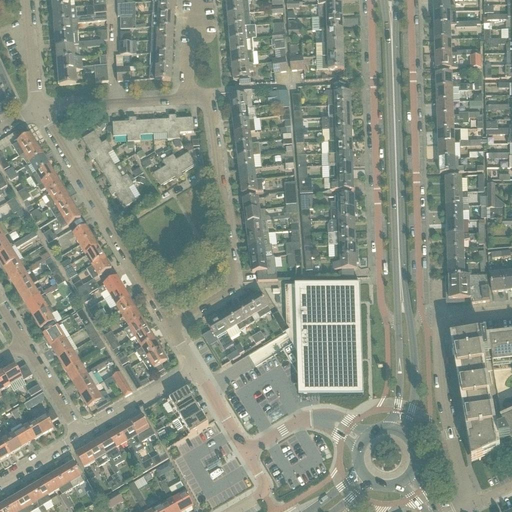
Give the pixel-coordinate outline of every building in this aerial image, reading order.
[(68,0),(51,0),(52,10),(69,9),(68,0)] [(433,0),(434,13),(449,13),(455,13),(455,7),(449,7),(448,0),(433,0)] [(248,1),(242,2),(226,3),(227,16),(249,14),(248,1)] [(157,16),(173,16),(173,3),(152,2),(151,15),(152,16),(157,16)] [(130,5),(124,5),(117,5),(117,18),(119,18),(130,18),(130,5)] [(342,5),(318,6),(319,19),(342,18),(342,5)] [(106,14),(105,6),(92,7),(93,15),(106,14)] [(75,8),(69,9),(52,10),(53,23),(76,21),(76,24),(83,23),(82,18),(76,18),(75,8)] [(434,13),(435,27),(450,27),(456,27),(456,24),(455,13),(449,13),(434,13)] [(249,14),(227,16),(229,29),(250,27),(249,14)] [(157,16),(152,16),(151,15),(151,29),(154,29),(172,29),(173,16),(157,16)] [(119,18),(120,28),(130,28),(130,18),(119,18)] [(343,31),(342,18),(319,19),(319,32),(321,32),(343,31)] [(76,21),(53,23),(54,36),(71,34),(77,34),(78,34),(77,26),(76,26),(76,24),(76,21)] [(295,30),(297,30),(297,25),(293,22),(288,23),(288,30),(288,36),(295,36),(295,30)] [(285,40),(284,34),(284,25),(273,25),(273,35),(278,34),(279,40),(285,40)] [(250,27),(229,29),(230,42),(252,40),(251,27),(250,27)] [(450,41),(450,27),(435,27),(435,41),(450,41)] [(154,29),(151,29),(150,42),(156,42),(172,42),(172,29),(154,29)] [(343,44),(343,31),(321,32),(322,45),(343,44)] [(490,31),(484,31),(484,43),(487,43),(487,46),(499,46),(499,43),(497,43),(497,40),(490,40),(490,31)] [(71,34),(54,36),(55,48),(78,46),(78,49),(85,49),(84,43),(77,43),(77,34),(71,34)] [(131,34),(120,34),(120,43),(131,43),(131,34)] [(272,35),(273,41),(270,41),(271,51),(275,51),(279,51),(285,50),(285,40),(279,40),(278,34),(273,35),(272,35)] [(253,52),(252,40),(230,42),(231,55),(252,53),(252,52),(253,52)] [(451,55),(450,41),(435,41),(435,55),(451,55)] [(156,42),(150,42),(150,54),(171,55),(172,42),(156,42)] [(131,43),(120,43),(120,56),(131,56),(131,54),(131,43)] [(343,44),(322,45),(322,58),(344,57),(343,44)] [(78,46),(55,48),(56,61),(79,59),(78,49),(78,46)] [(290,56),(298,55),(297,46),(289,47),(290,56)] [(252,53),(231,55),(231,59),(229,60),(230,68),(232,68),(253,66),(252,53)] [(150,54),(150,67),(171,68),(171,55),(150,54)] [(477,57),(470,57),(470,66),(466,67),(466,70),(470,69),(481,69),(480,56),(480,54),(477,54),(477,57)] [(451,55),(435,55),(436,61),(433,61),(434,69),(436,69),(436,70),(451,69),(457,70),(457,64),(451,64),(451,55)] [(344,57),(322,58),(323,74),(327,74),(327,80),(344,78),(344,57)] [(79,59),(56,61),(57,74),(74,72),(80,72),(80,75),(87,74),(86,68),(80,69),(79,59)] [(285,59),(280,60),(278,60),(280,73),(287,72),(285,59)] [(278,60),(276,60),(272,61),(274,74),(280,73),(278,60)] [(253,66),(232,68),(233,81),(239,80),(239,86),(250,85),(250,79),(249,73),(254,73),(253,66)] [(107,67),(100,67),(86,68),(87,74),(94,74),(95,84),(108,83),(107,67)] [(171,68),(150,67),(149,81),(170,82),(171,68)] [(75,85),(74,72),(57,74),(58,87),(75,85)] [(474,86),(469,86),(469,89),(467,89),(467,91),(478,91),(478,88),(481,88),(480,73),(474,74),(474,86)] [(451,84),(451,75),(436,75),(437,90),(457,89),(457,87),(457,84),(451,84)] [(0,92),(9,89),(3,77),(0,78),(0,92)] [(335,87),(336,92),(326,93),(326,99),(328,99),(328,107),(350,106),(350,94),(344,94),(344,86),(335,87)] [(0,92),(0,107),(14,101),(9,89),(0,92)] [(435,102),(437,104),(452,103),(459,103),(459,89),(457,89),(437,90),(437,95),(435,97),(435,102)] [(252,97),(252,91),(243,92),(243,97),(230,99),(231,105),(229,105),(230,111),(232,111),(247,109),(252,109),(252,108),(251,99),(252,97)] [(289,108),(288,92),(269,94),(271,106),(282,105),(283,109),(289,108)] [(301,96),(298,96),(292,96),(293,113),(300,113),(299,109),(301,108),(301,96)] [(452,117),(452,103),(437,104),(438,118),(452,117)] [(350,106),(328,107),(329,119),(351,118),(350,106)] [(247,109),(232,111),(233,123),(256,120),(254,108),(252,108),(252,109),(247,109)] [(302,120),(301,108),(299,109),(300,113),(293,113),(294,121),(302,120)] [(452,117),(438,118),(438,132),(453,131),(453,126),(469,125),(468,119),(468,117),(470,117),(469,114),(458,115),(458,117),(452,117)] [(169,120),(153,121),(153,136),(167,135),(167,141),(174,140),(172,117),(168,117),(169,120)] [(176,117),(172,117),(174,140),(180,140),(180,134),(194,133),(193,119),(176,120),(176,117)] [(351,131),(351,118),(329,119),(329,131),(351,131)] [(134,143),(132,119),(129,119),(129,123),(112,124),(113,138),(127,137),(127,143),(134,143)] [(136,119),(132,119),(134,143),(140,142),(140,136),(153,136),(153,121),(136,122),(136,119)] [(256,120),(233,123),(235,135),(249,133),(249,126),(257,125),(256,120)] [(302,120),(294,121),(295,133),(303,133),(303,132),(303,126),(302,120)] [(497,122),(486,122),(486,136),(488,136),(499,136),(499,133),(498,133),(498,131),(497,131),(497,122)] [(101,123),(97,127),(102,131),(106,127),(104,126),(102,124),(101,123)] [(24,130),(19,133),(22,139),(28,135),(24,130)] [(351,143),(351,131),(329,131),(330,143),(351,143)] [(460,131),(453,131),(438,132),(438,146),(453,145),(459,145),(459,142),(460,142),(460,131)] [(303,133),(295,133),(295,140),(296,145),(304,145),(304,139),(304,137),(308,137),(307,133),(307,132),(303,132),(303,133)] [(90,159),(110,147),(107,142),(101,145),(94,133),(82,140),(91,154),(88,156),(90,159)] [(249,133),(235,135),(236,147),(251,145),(249,133)] [(19,158),(37,147),(30,136),(12,147),(19,158)] [(330,143),(328,143),(329,156),(352,155),(351,143),(330,143)] [(252,157),(251,145),(236,147),(238,159),(252,157)] [(304,145),(296,145),(297,157),(304,156),(304,150),(305,150),(304,145)] [(453,145),(438,146),(439,160),(454,159),(453,145)] [(27,167),(30,165),(43,157),(37,147),(19,158),(21,161),(23,160),(27,167)] [(110,147),(90,159),(92,162),(95,161),(103,175),(115,167),(108,156),(113,153),(110,147)] [(142,151),(137,155),(140,160),(146,157),(142,152),(142,151)] [(293,165),(293,159),(293,153),(284,154),(284,160),(285,160),(285,165),(293,165)] [(168,159),(180,179),(183,177),(181,175),(196,166),(188,154),(176,161),(173,156),(168,159)] [(352,167),(352,155),(329,156),(329,168),(352,167)] [(252,157),(238,159),(239,171),(254,169),(261,168),(259,156),(252,157)] [(304,156),(297,157),(298,169),(307,168),(306,156),(304,156)] [(43,157),(30,165),(36,175),(49,167),(43,157)] [(180,179),(168,159),(162,162),(165,168),(153,175),(161,187),(175,178),(177,181),(180,179)] [(454,159),(439,160),(439,174),(454,174),(464,173),(463,168),(459,168),(458,159),(454,159)] [(148,161),(141,165),(145,171),(151,166),(148,161)] [(49,167),(36,175),(30,178),(37,189),(38,188),(55,178),(49,167)] [(122,179),(115,167),(103,175),(112,189),(108,190),(110,193),(130,181),(127,176),(122,179)] [(353,179),(352,167),(329,168),(329,180),(353,179)] [(307,168),(298,169),(299,182),(308,181),(307,168)] [(8,178),(15,174),(12,169),(5,173),(8,178)] [(140,169),(132,173),(135,178),(142,173),(140,169)] [(254,169),(239,171),(241,183),(255,181),(254,169)] [(18,178),(15,174),(8,178),(11,183),(18,178)] [(62,188),(55,178),(38,188),(41,192),(45,190),(49,196),(62,188)] [(353,179),(329,180),(330,192),(353,191),(353,179)] [(461,194),(461,179),(446,180),(446,194),(461,194)] [(255,181),(241,183),(242,195),(263,193),(262,185),(263,185),(265,183),(264,180),(256,182),(255,181)] [(134,187),(130,181),(110,193),(112,197),(115,195),(124,209),(136,202),(129,190),(134,187)] [(295,184),(287,184),(284,184),(285,193),(296,192),(295,184)] [(308,187),(299,188),(300,193),(300,195),(312,194),(312,187),(308,187)] [(62,188),(49,196),(46,198),(49,204),(46,206),(48,210),(55,206),(68,198),(62,188)] [(487,194),(486,194),(486,198),(486,208),(486,210),(495,210),(495,188),(487,188),(487,194)] [(20,199),(28,194),(25,190),(18,194),(20,199)] [(296,192),(285,193),(286,209),(297,208),(296,192)] [(30,199),(28,194),(20,199),(23,203),(30,199)] [(467,194),(461,194),(446,194),(447,208),(461,208),(461,200),(467,200),(467,194)] [(312,211),(312,199),(312,197),(300,197),(300,199),(300,205),(301,211),(309,211),(312,211)] [(339,198),(334,198),(334,204),(330,204),(331,210),(357,210),(356,203),(354,203),(353,197),(339,198)] [(74,209),(68,198),(55,206),(61,216),(74,209)] [(258,199),(243,201),(245,213),(259,212),(259,211),(258,199)] [(14,216),(17,214),(21,211),(14,200),(7,204),(14,216)] [(297,208),(286,209),(287,215),(289,215),(289,220),(298,219),(297,208)] [(469,208),(461,208),(447,208),(447,222),(462,222),(462,213),(469,213),(469,208)] [(61,216),(62,217),(56,220),(62,230),(81,219),(74,209),(61,216)] [(357,210),(331,210),(331,222),(333,222),(354,222),(354,217),(357,217),(357,210)] [(26,218),(21,211),(17,214),(21,221),(26,218)] [(33,219),(40,215),(38,211),(30,215),(33,219)] [(265,211),(245,213),(242,214),(243,221),(245,221),(246,225),(267,223),(271,222),(271,219),(268,217),(266,218),(265,211)] [(310,223),(309,211),(301,211),(302,223),(310,223)] [(43,220),(40,215),(33,219),(36,224),(43,220)] [(354,222),(333,222),(334,234),(355,234),(354,222)] [(462,222),(447,222),(447,236),(462,236),(462,222)] [(0,223),(0,240),(8,235),(1,223),(0,223)] [(267,223),(246,225),(248,237),(268,235),(267,223)] [(311,236),(310,223),(302,223),(303,236),(311,236)] [(80,246),(92,239),(86,228),(73,236),(80,246)] [(53,236),(50,231),(43,236),(48,245),(57,240),(55,235),(53,236)] [(355,234),(334,234),(328,235),(328,247),(334,247),(355,246),(355,234)] [(14,245),(8,235),(0,240),(0,256),(10,251),(15,247),(14,245)] [(270,247),(268,235),(248,237),(249,249),(264,247),(270,247)] [(311,236),(303,236),(304,248),(312,247),(311,236)] [(469,236),(462,236),(447,236),(448,250),(463,250),(463,242),(464,242),(470,240),(469,236)] [(28,237),(21,241),(23,243),(21,244),(22,246),(30,241),(28,237)] [(99,249),(92,239),(80,246),(86,257),(99,249)] [(185,239),(164,247),(170,265),(192,257),(185,239)] [(21,241),(14,245),(15,247),(17,250),(22,246),(21,244),(23,243),(21,241)] [(61,250),(58,245),(51,249),(54,254),(61,250)] [(355,246),(334,247),(334,259),(358,258),(358,251),(355,251),(355,246)] [(265,259),(264,247),(249,249),(251,261),(265,259)] [(313,253),(312,247),(304,248),(304,256),(311,255),(311,253),(313,253)] [(105,260),(99,249),(86,257),(92,267),(105,260)] [(463,250),(448,250),(448,264),(463,264),(463,250)] [(17,263),(10,251),(0,256),(0,262),(5,270),(17,263)] [(274,258),(265,259),(251,261),(252,274),(266,272),(267,277),(277,275),(274,258)] [(335,266),(334,266),(334,271),(356,270),(356,264),(358,264),(358,258),(334,259),(335,259),(335,266)] [(105,260),(92,267),(87,271),(93,281),(94,281),(99,278),(111,270),(105,260)] [(64,270),(71,266),(68,261),(61,266),(64,270)] [(25,275),(24,274),(17,263),(5,270),(12,282),(25,275)] [(52,275),(57,271),(52,263),(47,266),(52,275)] [(464,278),(463,264),(448,264),(449,279),(464,278)] [(70,281),(77,276),(71,266),(64,270),(70,281)] [(511,273),(508,274),(507,267),(502,268),(503,275),(505,292),(511,291),(511,273)] [(25,275),(12,282),(19,294),(32,286),(38,283),(32,273),(31,274),(30,271),(24,274),(25,275)] [(57,285),(50,289),(52,291),(50,292),(51,294),(59,289),(58,287),(64,283),(57,271),(52,275),(53,277),(52,278),(57,285)] [(503,275),(490,276),(492,293),(505,292),(503,275)] [(487,277),(464,278),(449,279),(449,302),(470,301),(470,305),(489,303),(487,277)] [(99,289),(98,290),(101,295),(107,292),(110,297),(123,290),(117,279),(104,287),(99,289)] [(86,286),(84,287),(81,282),(74,287),(76,291),(79,296),(88,290),(86,286)] [(286,288),(285,288),(286,308),(287,326),(290,331),(290,332),(295,340),(296,342),(296,343),(298,344),(298,356),(299,374),(299,385),(300,398),(319,397),(362,396),(362,378),(362,377),(362,363),(361,360),(360,305),(359,305),(359,302),(360,302),(359,286),(359,285),(358,285),(358,286),(313,287),(286,288)] [(35,292),(32,286),(19,294),(26,306),(39,299),(44,295),(43,293),(40,289),(35,292)] [(52,291),(50,289),(43,293),(44,295),(45,298),(51,294),(50,292),(52,291)] [(91,295),(88,290),(79,296),(82,300),(84,305),(92,301),(89,296),(91,295)] [(123,290),(110,297),(116,308),(129,300),(123,290)] [(39,299),(26,306),(33,318),(46,310),(50,308),(51,307),(45,298),(44,295),(39,299)] [(250,302),(257,315),(260,320),(271,313),(260,295),(250,302)] [(129,300),(116,308),(111,311),(114,316),(119,312),(123,318),(135,310),(129,300)] [(257,315),(250,302),(239,308),(250,326),(254,323),(251,318),(257,315)] [(79,304),(71,309),(74,313),(82,309),(79,304)] [(50,308),(46,310),(33,318),(41,330),(54,323),(50,317),(54,314),(50,308)] [(229,314),(236,327),(239,332),(250,326),(239,308),(229,314)] [(135,310),(123,318),(129,328),(142,321),(135,310)] [(76,314),(82,323),(87,320),(82,311),(76,314)] [(94,321),(101,317),(99,312),(92,317),(94,321)] [(283,334),(288,331),(277,313),(272,317),(283,334)] [(236,327),(229,314),(219,320),(226,333),(236,327)] [(104,321),(101,317),(94,321),(97,326),(104,321)] [(211,332),(203,337),(209,348),(217,343),(223,352),(223,351),(222,349),(225,348),(226,350),(233,345),(226,333),(219,320),(218,321),(217,319),(212,322),(213,324),(208,327),(211,332)] [(142,321),(129,328),(124,331),(130,341),(135,338),(135,339),(148,331),(142,321)] [(87,336),(89,339),(91,341),(98,337),(90,325),(85,329),(84,329),(88,335),(87,336)] [(65,341),(57,329),(44,336),(47,341),(47,342),(46,344),(48,348),(51,349),(52,348),(52,349),(65,341)] [(148,331),(135,339),(141,349),(154,341),(148,331)] [(107,342),(114,337),(111,333),(104,337),(107,342)] [(260,333),(256,336),(260,343),(265,340),(260,333)] [(511,335),(481,339),(480,336),(467,338),(467,337),(463,338),(463,339),(450,341),(469,450),(471,465),(500,452),(499,445),(510,443),(511,447),(511,446),(511,335)] [(260,343),(256,336),(251,339),(256,346),(260,343)] [(91,341),(92,344),(96,351),(97,350),(98,353),(105,349),(98,337),(91,341)] [(114,337),(107,342),(113,352),(120,348),(114,337)] [(89,339),(83,343),(85,345),(83,346),(84,348),(92,344),(91,341),(89,339)] [(243,373),(283,351),(277,339),(236,361),(243,373)] [(65,341),(52,349),(59,361),(72,353),(65,341)] [(141,349),(136,352),(139,357),(145,354),(148,359),(160,352),(154,341),(141,349)] [(85,345),(83,343),(76,348),(78,352),(84,348),(83,346),(85,345)] [(240,346),(235,348),(237,352),(240,356),(244,353),(240,346)] [(161,352),(160,352),(148,359),(154,369),(151,370),(155,376),(164,371),(161,366),(167,362),(164,357),(166,356),(162,351),(161,352)] [(237,352),(227,358),(228,359),(230,363),(240,357),(240,356),(237,352)] [(79,365),(72,353),(59,361),(66,373),(79,365)] [(119,362),(126,358),(124,354),(117,358),(119,362)] [(126,358),(119,362),(122,367),(129,363),(126,358)] [(104,363),(98,367),(99,369),(97,370),(99,372),(106,368),(104,363)] [(79,365),(66,373),(73,385),(86,377),(79,365)] [(3,373),(2,374),(10,387),(22,379),(24,382),(32,377),(26,366),(18,371),(15,366),(9,370),(8,369),(7,369),(3,371),(2,373),(3,373)] [(132,383),(137,380),(129,366),(123,369),(132,383)] [(99,369),(98,367),(90,372),(92,374),(93,376),(99,372),(97,370),(99,369)] [(132,394),(120,373),(113,377),(125,398),(132,394)] [(2,374),(0,375),(0,397),(0,398),(2,396),(0,392),(10,387),(2,374)] [(86,377),(73,385),(81,397),(94,389),(99,386),(93,376),(92,374),(86,377)] [(28,393),(31,398),(41,392),(38,387),(28,393)] [(94,389),(81,397),(88,409),(95,405),(98,411),(111,403),(106,394),(97,394),(94,389)] [(187,391),(169,402),(167,403),(172,412),(193,400),(187,391)] [(29,410),(46,400),(43,394),(26,405),(29,410)] [(193,400),(172,412),(178,421),(180,419),(198,408),(193,400)] [(11,410),(7,404),(5,405),(4,403),(2,405),(6,412),(11,410)] [(180,419),(178,421),(173,424),(177,432),(183,429),(185,428),(203,417),(198,408),(180,419)] [(49,415),(37,422),(35,424),(42,436),(53,430),(50,424),(58,420),(52,410),(50,411),(49,414),(49,415)] [(18,420),(20,419),(16,411),(11,413),(15,420),(17,418),(18,420)] [(203,417),(185,428),(183,429),(188,438),(208,426),(203,417)] [(23,423),(20,419),(18,420),(17,418),(15,420),(20,427),(22,426),(24,430),(31,442),(42,436),(35,424),(32,418),(23,423)] [(148,425),(146,426),(141,418),(130,425),(141,442),(141,443),(154,436),(148,425)] [(164,428),(161,423),(154,428),(157,432),(164,428)] [(141,442),(130,425),(120,431),(127,443),(130,449),(132,447),(141,442)] [(31,442),(24,430),(13,436),(21,449),(31,442)] [(127,443),(120,431),(109,437),(116,450),(127,443)] [(13,436),(3,443),(10,455),(21,449),(13,436)] [(116,450),(109,437),(98,443),(106,456),(109,461),(111,460),(112,461),(120,456),(116,450)] [(0,461),(10,455),(3,443),(0,439),(0,438),(0,461)] [(98,443),(87,450),(95,463),(99,469),(107,464),(110,468),(112,467),(113,469),(115,468),(111,460),(109,461),(106,456),(98,443)] [(166,456),(160,445),(154,448),(160,460),(166,456)] [(95,463),(87,450),(76,456),(84,469),(95,463)] [(84,483),(73,465),(68,468),(68,467),(66,467),(62,469),(62,471),(62,472),(73,489),(84,483)] [(112,467),(110,468),(115,476),(119,474),(115,468),(113,469),(112,467)] [(161,468),(156,471),(160,478),(164,476),(165,473),(161,468)] [(91,471),(87,474),(91,480),(95,478),(91,471)] [(73,489),(62,472),(52,478),(59,490),(62,495),(64,494),(73,490),(73,489)] [(124,486),(117,475),(112,478),(118,489),(124,486)] [(59,490),(52,478),(41,484),(48,496),(59,490)] [(166,491),(168,490),(164,481),(160,484),(163,490),(165,489),(166,491)] [(171,489),(174,494),(185,488),(182,483),(171,489)] [(38,503),(41,508),(43,507),(51,502),(48,496),(41,484),(30,490),(38,503)] [(136,500),(141,497),(134,484),(129,487),(136,500)] [(172,495),(168,490),(166,491),(165,489),(163,490),(167,498),(168,498),(170,497),(178,511),(185,511),(192,508),(185,496),(188,494),(185,488),(172,495)] [(38,503),(30,490),(20,497),(27,509),(28,511),(34,511),(39,509),(41,508),(38,503)] [(93,504),(99,501),(93,491),(87,494),(93,504)] [(124,502),(119,492),(104,500),(110,510),(124,502)] [(64,503),(68,501),(64,494),(60,497),(64,503)] [(20,497),(9,503),(14,511),(28,511),(27,509),(20,497)] [(148,510),(148,509),(141,497),(136,500),(142,511),(143,511),(146,511),(148,510)] [(167,498),(157,503),(162,511),(178,511),(170,497),(168,498),(167,498)] [(72,508),(68,501),(64,503),(68,510),(72,508)] [(14,511),(9,503),(0,508),(0,511),(14,511)] [(146,511),(162,511),(157,503),(148,509),(148,510),(146,511)]
